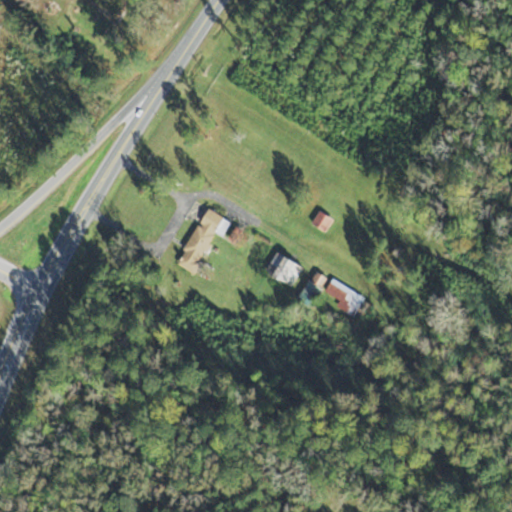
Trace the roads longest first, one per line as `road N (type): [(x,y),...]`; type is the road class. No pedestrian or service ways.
road 1 (primary): [(40,291),(218,0)]
road 2 (primary): [(187,49),(0,227)]
